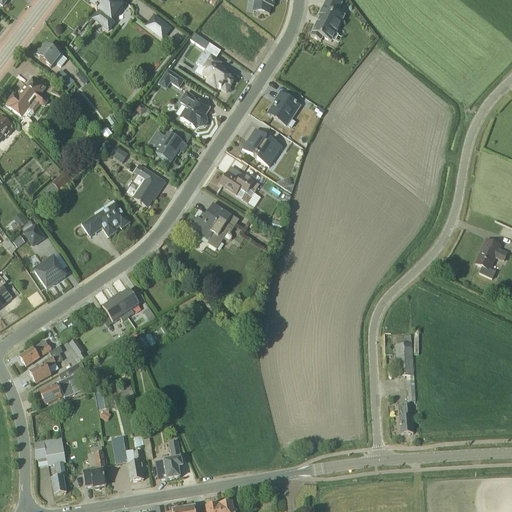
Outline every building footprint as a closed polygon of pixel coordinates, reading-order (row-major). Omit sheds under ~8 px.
[(0,0),(0,6),(2,8),(8,0),(0,0)] [(112,23),(126,5),(121,1),(121,2),(118,0),(96,0),(90,8),(98,13),(91,22),(108,35),(115,26),(112,23)] [(274,0),(254,0),(252,13),(268,16),(270,8),(274,9),(274,0)] [(335,36),(344,18),(337,15),(341,6),(328,0),(327,0),(317,20),(319,20),(310,38),(320,44),(322,40),(331,45),(331,43),(335,45),(338,38),(335,36)] [(154,21),(145,33),(163,46),(172,34),(154,21)] [(220,54),(194,37),(190,43),(211,57),(202,70),(199,68),(194,75),(201,80),(202,79),(206,82),(204,85),(215,92),(217,89),(225,95),(233,83),(222,76),(226,71),(221,67),(222,66),(215,61),(220,54)] [(45,49),(37,60),(51,71),(55,66),(60,70),(66,63),(61,58),(63,56),(53,49),(50,53),(45,49)] [(184,83),(167,72),(156,88),(165,93),(170,86),(179,92),(184,83)] [(73,84),(60,74),(55,81),(68,91),(73,84)] [(45,102),(44,101),(40,98),(46,90),(33,81),(24,92),(21,90),(16,96),(19,98),(13,105),(10,102),(5,109),(26,125),(39,109),(42,110),(45,108),(46,108),(47,105),(45,102)] [(209,111),(185,96),(179,105),(185,109),(178,121),(195,131),(197,128),(198,129),(203,128),(206,124),(205,119),(203,118),(206,113),(207,114),(209,111)] [(299,108),(280,96),(267,116),(290,131),(295,124),(291,122),(299,108)] [(325,114),(307,102),(304,107),(322,118),(325,114)] [(0,142),(3,139),(5,141),(8,137),(9,137),(14,131),(0,120),(0,142)] [(255,132),(241,152),(268,170),(281,150),(255,132)] [(156,135),(146,150),(170,166),(178,153),(182,155),(187,149),(167,135),(164,140),(156,135)] [(94,156),(103,147),(94,138),(90,143),(91,144),(86,149),(94,156)] [(116,149),(110,157),(121,165),(127,157),(116,149)] [(137,177),(125,195),(146,209),(158,191),(152,187),(157,180),(138,168),(133,175),(137,177)] [(43,195),(49,202),(58,193),(59,194),(70,184),(62,175),(51,186),(52,187),(43,195)] [(226,175),(218,187),(247,206),(259,188),(241,177),(237,183),(226,175)] [(129,226),(115,205),(94,219),(94,218),(80,227),(89,240),(102,232),(107,240),(115,235),(113,232),(118,229),(120,231),(129,226)] [(201,214),(189,232),(208,244),(206,246),(216,252),(227,234),(230,236),(233,230),(226,226),(231,219),(212,207),(205,217),(201,214)] [(19,216),(12,221),(19,228),(25,223),(19,216)] [(45,242),(35,227),(32,229),(27,223),(21,231),(24,235),(22,236),(32,250),(45,242)] [(12,245),(16,251),(24,246),(19,239),(12,245)] [(486,241),(475,266),(481,269),(478,276),(491,282),(495,274),(488,271),(494,258),(502,262),(505,256),(498,252),(500,248),(495,245),(486,241)] [(52,261),(52,260),(34,273),(46,291),(64,279),(61,273),(66,269),(58,257),(52,261)] [(0,310),(2,309),(1,308),(11,300),(1,289),(5,286),(4,285),(7,282),(3,278),(0,281),(0,280),(0,310)] [(128,293),(120,298),(119,296),(114,300),(127,320),(133,316),(131,313),(144,303),(138,295),(132,298),(128,293)] [(109,305),(101,310),(105,316),(99,320),(106,329),(112,325),(119,320),(122,324),(127,320),(114,300),(108,304),(109,305)] [(155,320),(147,310),(142,315),(149,324),(155,320)] [(130,342),(138,338),(136,333),(127,338),(130,342)] [(397,378),(406,378),(406,382),(405,382),(406,392),(407,391),(408,403),(415,403),(413,377),(411,345),(410,336),(394,337),(395,346),(397,378)] [(143,340),(138,343),(143,351),(148,348),(143,340)] [(75,342),(68,347),(77,360),(77,359),(81,364),(86,361),(82,356),(84,354),(75,342)] [(25,370),(50,352),(44,343),(19,361),(25,370)] [(35,386),(50,378),(49,376),(58,371),(55,366),(62,362),(59,357),(62,355),(59,350),(49,355),(52,361),(35,370),(36,371),(29,375),(35,386)] [(68,366),(70,370),(80,364),(78,361),(68,366)] [(64,401),(83,392),(78,381),(86,377),(80,364),(70,370),(57,378),(60,384),(46,390),(47,392),(39,396),(45,408),(63,399),(64,401)] [(412,425),(410,406),(398,407),(400,436),(412,435),(412,425)] [(122,440),(111,442),(115,467),(126,466),(122,440)] [(61,441),(34,445),(34,462),(36,461),(38,470),(54,467),(64,465),(65,465),(61,441)] [(152,461),(149,441),(142,442),(146,462),(152,461)] [(170,462),(154,465),(157,483),(166,482),(166,483),(179,480),(177,471),(182,470),(177,444),(167,446),(170,462)] [(90,473),(82,474),(84,490),(91,489),(92,492),(105,490),(102,474),(106,473),(103,454),(101,454),(100,448),(89,450),(90,456),(87,457),(90,473)] [(135,466),(127,467),(129,484),(142,482),(141,475),(144,474),(141,454),(133,455),(135,466)] [(64,465),(54,467),(56,481),(51,482),(53,498),(65,496),(62,481),(66,480),(64,465)]
